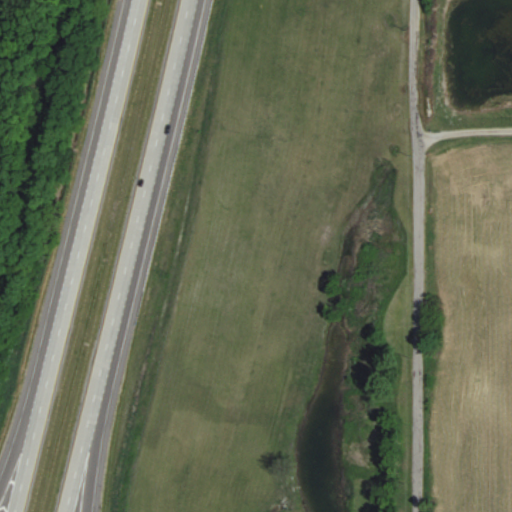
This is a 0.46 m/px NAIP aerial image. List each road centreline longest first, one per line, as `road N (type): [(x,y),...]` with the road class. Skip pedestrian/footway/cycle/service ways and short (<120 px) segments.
road 1 (primary): [(136,0),(10,511)]
road 2 (primary): [(65,511),(188,0)]
road 3 (residential): [(415,511),(414,0)]
